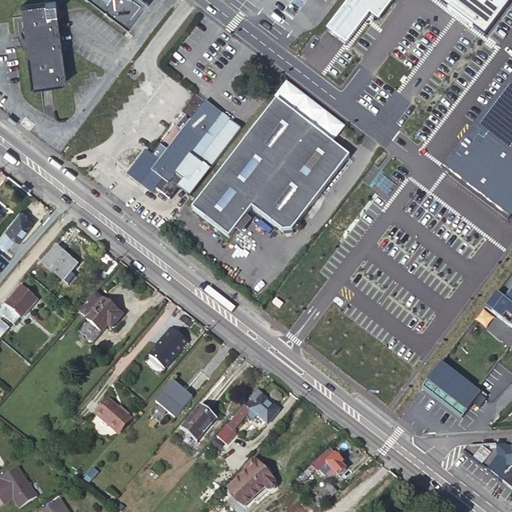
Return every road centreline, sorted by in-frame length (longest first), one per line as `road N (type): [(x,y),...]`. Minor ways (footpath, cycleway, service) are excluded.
road 1 (primary): [(414,460),(0,137)]
road 2 (unclassified): [(205,0),(393,139)]
road 3 (unknown): [(190,287),(78,423)]
